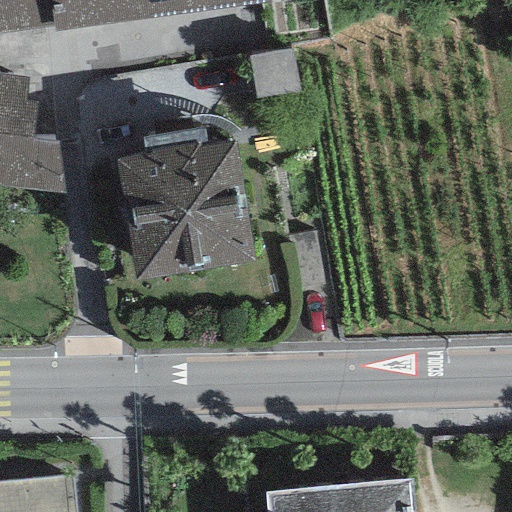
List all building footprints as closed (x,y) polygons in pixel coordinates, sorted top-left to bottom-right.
[(0,0),(0,32),(54,26),(50,0),(0,0)] [(50,0),(54,26),(56,31),(259,0),(50,0)] [(29,76),(0,73),(0,187),(70,194),(75,145),(31,141),(35,100),(26,99),(29,76)] [(254,260),(233,141),(208,146),(205,127),(142,138),(145,151),(115,156),(137,280),(254,260)] [(0,511),(75,511),(72,475),(0,481),(0,511)] [(411,511),(408,482),(266,493),(267,511),(411,511)]
